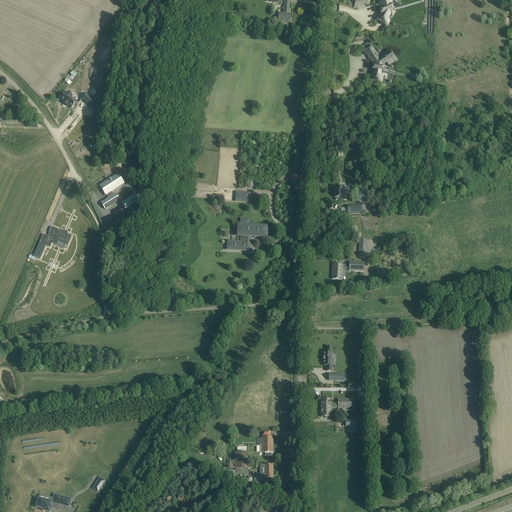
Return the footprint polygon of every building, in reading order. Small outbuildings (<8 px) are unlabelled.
[(290,0),(284,0),(283,14),(279,13),(279,22),(290,23),(291,15),(289,15),(290,0)] [(380,17),(378,20),(382,22),(381,23),(383,23),(386,25),(388,21),(387,21),(390,16),(392,17),(395,12),(392,11),(391,7),(390,8),(389,5),(391,5),(389,0),(380,3),(381,8),(383,7),(383,10),(380,11),(380,12),(381,15),(382,15),(382,16),(381,17),(380,17)] [(376,57),(377,56),(371,47),(364,51),(371,60),(372,60),(375,65),(375,67),(373,67),(372,70),(373,71),(374,71),(374,75),(372,75),(370,81),(375,82),(375,83),(377,83),(381,83),(382,77),(380,77),(381,72),(382,72),(383,72),(383,69),(382,69),(382,66),(387,63),(388,64),(396,59),(390,51),(382,56),(384,58),(379,61),(376,57)] [(73,70),(64,81),(69,85),(78,74),(73,70)] [(77,102),(72,98),(73,96),(68,92),(67,94),(66,93),(61,100),(64,102),(63,103),(68,107),(68,106),(71,109),(75,104),(76,106),(78,103),(77,102)] [(86,93),(81,99),(91,108),(96,102),(86,93)] [(75,126),(68,135),(73,140),(77,135),(82,139),(85,134),(75,126)] [(84,167),(88,165),(86,161),(80,164),(84,172),(86,171),(84,167)] [(92,171),(94,175),(100,173),(96,162),(87,164),(90,172),(92,171)] [(108,199),(101,204),(105,210),(117,202),(114,195),(113,196),(111,192),(121,186),(120,185),(123,183),(119,175),(116,177),(115,177),(109,180),(111,183),(107,185),(106,183),(101,187),(105,192),(104,192),(104,193),(105,195),(105,196),(108,194),(109,197),(110,198),(108,199)] [(338,187),(338,189),(335,189),(335,192),(335,196),(335,199),(337,199),(337,201),(341,201),(341,199),(343,199),(343,197),(346,197),(346,192),(344,192),(344,187),(338,187)] [(237,193),(236,201),(249,202),(250,194),(237,193)] [(135,195),(125,201),(129,207),(140,200),(136,194),(135,195)] [(361,205),(347,206),(347,207),(348,206),(348,213),(362,212),(361,205)] [(234,243),(234,250),(245,250),(245,251),(249,252),(249,251),(251,251),(251,250),(252,250),(252,245),(251,245),(251,244),(250,244),(250,237),(254,237),(254,238),(258,238),(258,237),(266,238),(267,228),(248,227),(249,221),(242,221),(241,226),(239,226),(238,236),(242,236),(242,238),(241,238),(241,242),(241,243),(234,243)] [(48,237),(54,239),(52,244),(52,243),(57,245),(57,243),(58,241),(61,242),(68,245),(69,241),(70,241),(71,237),(67,235),(68,233),(63,231),(62,232),(52,227),(48,237)] [(366,259),(367,240),(359,239),(359,258),(366,259)] [(34,257),(40,259),(46,245),(40,243),(34,257)] [(365,263),(350,263),(349,271),(364,272),(365,263)] [(342,265),(333,265),(333,272),(334,272),(333,279),(332,279),(342,280),(342,265)] [(323,358),(323,359),(324,359),(324,360),(323,360),(323,361),(324,361),(324,366),(327,366),(327,371),(332,371),(332,364),(331,364),(331,355),(331,354),(332,354),(332,351),(327,351),(327,353),(324,353),(324,358),(323,358)] [(323,402),(321,402),(321,410),(321,417),(325,417),(325,419),(330,418),(330,417),(331,417),(331,405),(338,405),(338,403),(332,404),(332,400),(331,400),(331,399),(322,399),(323,402)] [(343,400),(338,400),(338,403),(338,405),(338,408),(338,409),(353,408),(353,400),(343,400)] [(263,445),(263,453),(265,453),(266,456),(272,456),(272,453),(273,453),(273,445),(263,445)] [(248,452),(235,453),(235,461),(227,461),(227,469),(249,469),(253,468),(253,465),(249,465),(248,452)] [(260,478),(273,478),(273,465),(260,465),(260,478)] [(93,489),(98,492),(105,481),(100,478),(93,489)] [(69,505),(71,499),(54,495),(53,499),(50,498),(49,502),(39,499),(38,501),(37,501),(36,505),(37,505),(36,508),(44,509),(47,510),(49,509),(49,508),(50,507),(51,507),(52,503),(67,506),(69,505)]
